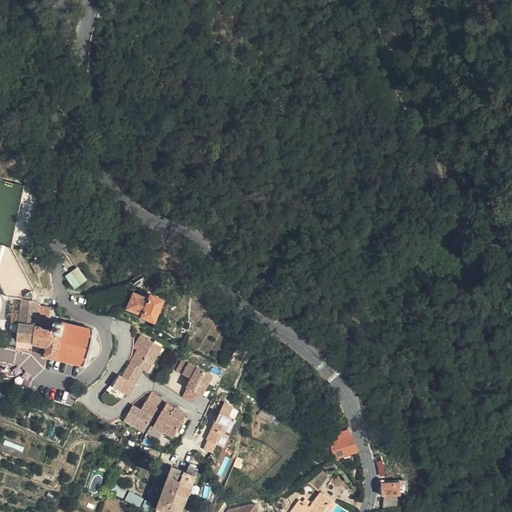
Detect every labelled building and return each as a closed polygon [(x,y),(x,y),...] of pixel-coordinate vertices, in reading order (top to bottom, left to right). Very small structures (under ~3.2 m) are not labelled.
[(0,179),(0,274),(10,294),(30,297),(32,290),(30,285),(9,245),(23,186),(0,179)] [(36,270),(44,265),(37,254),(30,259),(36,270)] [(64,272),(74,284),(85,275),(75,262),(64,272)] [(139,314),(150,319),(160,301),(149,295),(147,300),(132,292),(126,305),(140,312),(139,314)] [(31,343),(34,324),(37,302),(20,300),(16,327),(14,347),(21,348),(23,348),(30,348),(31,343)] [(52,328),(49,328),(45,347),(43,356),(82,363),(85,354),(86,354),(91,334),(90,334),(91,327),(60,320),(60,322),(54,321),(52,328)] [(49,328),(46,327),(34,324),(31,343),(38,345),(45,347),(49,328)] [(178,340),(183,344),(188,333),(182,330),(178,340)] [(130,358),(146,366),(147,367),(161,343),(140,331),(133,343),(137,345),(130,358)] [(176,367),(182,371),(189,359),(183,356),(176,367)] [(122,395),(125,389),(113,382),(109,388),(122,395)] [(197,389),(186,382),(181,391),(192,397),(197,389)] [(144,427),(156,404),(144,398),(140,407),(132,402),(124,417),(144,427)] [(225,448),(238,407),(220,401),(204,451),(213,454),(216,445),(225,448)] [(162,407),(154,422),(166,428),(175,432),(186,410),(174,404),(170,412),(162,407)] [(344,411),(337,407),(328,419),(336,424),(345,413),(344,411)] [(162,426),(154,422),(150,430),(158,435),(162,426)] [(335,432),(330,443),(350,437),(348,429),(335,432)] [(332,458),(356,452),(353,436),(350,437),(330,443),(331,450),(328,451),(329,455),(332,454),(332,458)] [(183,467),(175,464),(170,463),(167,472),(179,477),(183,467)] [(194,471),(183,467),(179,477),(175,488),(170,499),(181,503),(186,492),(194,471)] [(179,477),(167,472),(163,483),(175,488),(179,477)] [(388,474),(390,486),(405,484),(402,474),(396,475),(395,473),(388,474)] [(175,488),(163,483),(159,496),(170,499),(175,488)] [(407,495),(407,489),(396,487),(396,496),(407,495)] [(139,507),(143,498),(129,491),(125,500),(139,507)] [(320,511),(329,502),(318,492),(306,507),(303,504),(306,501),(302,498),(299,501),(297,499),(286,511),(287,511),(320,511)] [(165,511),(170,499),(159,496),(154,509),(160,511),(159,511),(165,511)] [(177,511),(181,503),(170,499),(165,511),(177,511)] [(252,511),(231,500),(224,511),(252,511)]
